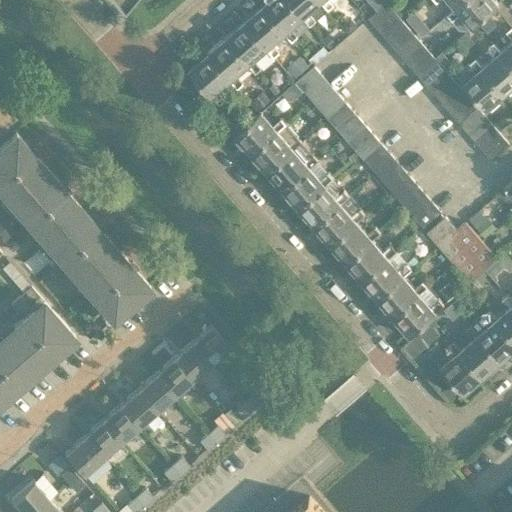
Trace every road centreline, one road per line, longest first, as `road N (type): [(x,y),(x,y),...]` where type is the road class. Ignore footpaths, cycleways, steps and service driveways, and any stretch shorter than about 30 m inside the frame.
road 1 (residential): [(134,59),(445,422),(465,427),(511,393)]
road 2 (residential): [(0,452),(188,293)]
